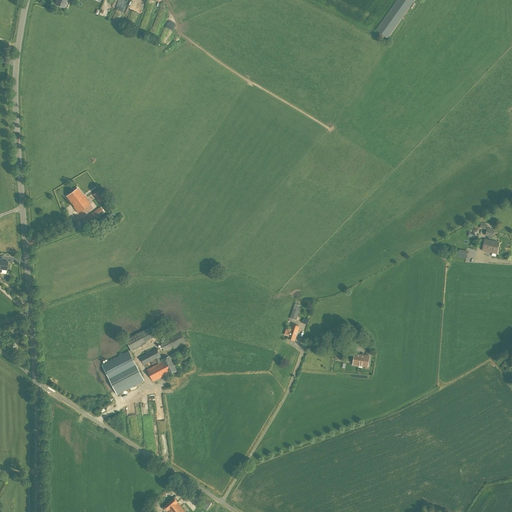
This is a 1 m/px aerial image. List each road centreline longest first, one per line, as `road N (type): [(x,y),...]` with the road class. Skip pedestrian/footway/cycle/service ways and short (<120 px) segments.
road 1 (tertiary): [(31,312),(15,108),(27,0)]
road 2 (unclassified): [(35,379),(235,511)]
road 3 (unknown): [(222,503),(305,354),(357,350)]
road 4 (tertiary): [(36,511),(35,379)]
